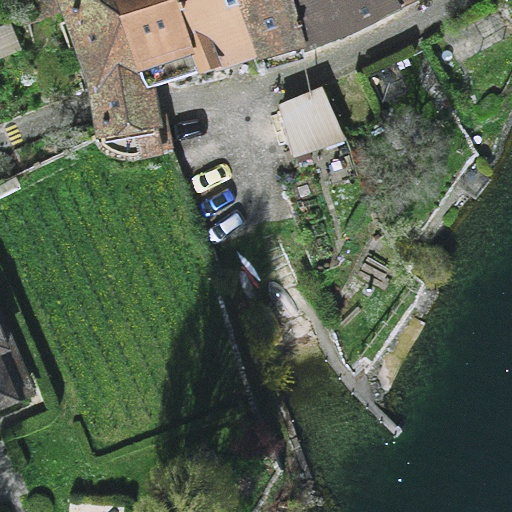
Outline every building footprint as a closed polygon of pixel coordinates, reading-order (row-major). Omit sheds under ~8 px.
[(63,0),(94,88),(99,119),(103,145),(117,154),(132,156),(161,150),(151,105),(147,86),(116,0),(63,0)] [(116,0),(147,86),(194,71),(170,0),(116,0)] [(195,71),(252,53),(235,0),(170,0),(194,71),(195,71)] [(235,0),(252,53),(259,72),(264,70),(262,61),(302,51),(289,0),(235,0)] [(395,0),(289,0),(302,51),(356,31),(398,8),(397,4),(395,0)] [(322,87),(279,105),(294,159),(346,140),(322,87)] [(0,408),(26,398),(0,337),(0,408)]
